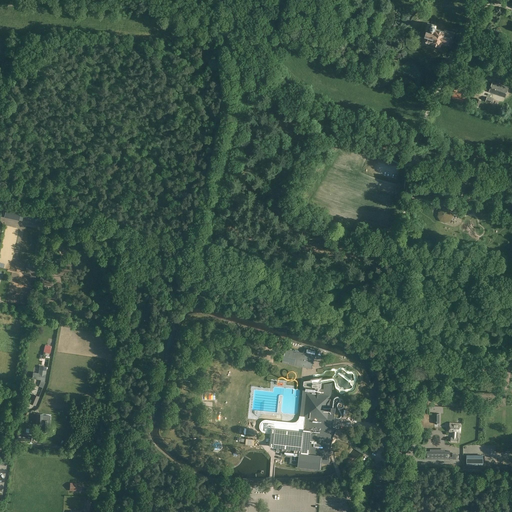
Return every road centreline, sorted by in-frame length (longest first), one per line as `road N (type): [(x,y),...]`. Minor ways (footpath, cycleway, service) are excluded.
road 1 (track): [(263,28),(254,58),(269,147),(255,198),(273,244),(403,284)]
road 2 (track): [(67,0),(170,5),(263,28)]
road 3 (track): [(405,403),(416,320),(403,284)]
road 4 (track): [(403,284),(412,164)]
